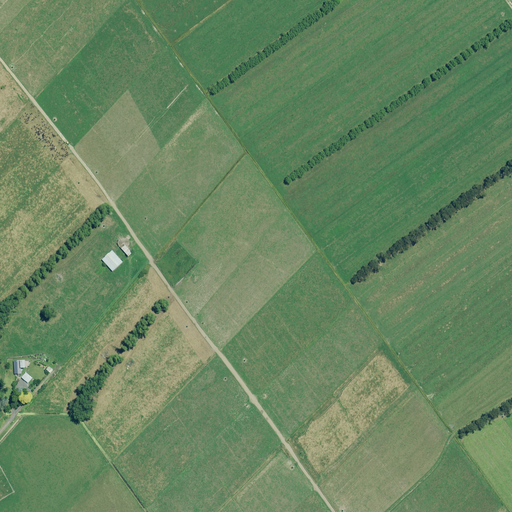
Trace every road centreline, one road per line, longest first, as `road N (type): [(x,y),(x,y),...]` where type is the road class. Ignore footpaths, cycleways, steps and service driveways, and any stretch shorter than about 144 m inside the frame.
road 1 (track): [(0,60),(333,511)]
road 2 (track): [(383,511),(429,471),(451,432),(511,395)]
